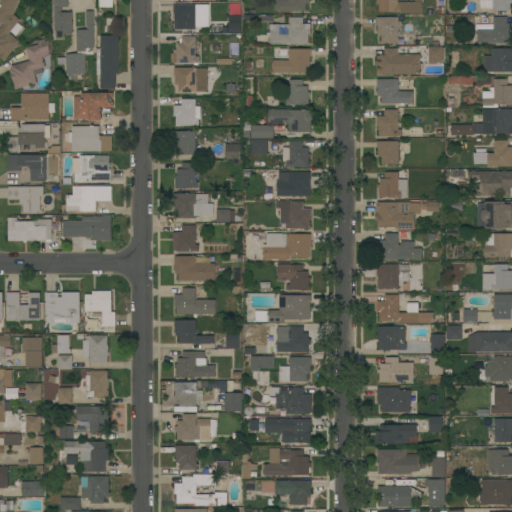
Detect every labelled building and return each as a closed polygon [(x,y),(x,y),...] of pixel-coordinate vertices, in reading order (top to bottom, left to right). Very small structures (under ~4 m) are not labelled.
[(0,0),(18,0),(13,14),(19,20),(17,23),(22,27),(15,36),(10,31),(9,33),(19,42),(4,60),(0,56),(0,28),(1,27),(0,26),(0,25),(2,23),(0,21),(0,0)] [(274,11),(274,0),(309,0),(309,4),(305,4),(306,11),(274,11)] [(399,13),(399,12),(396,12),(378,12),(378,3),(376,3),(376,0),(398,0),(398,2),(415,1),(415,0),(421,0),(421,13),(399,13)] [(511,0),(511,3),(510,3),(510,11),(492,11),(492,9),(480,9),(480,0),(511,0)] [(174,29),(174,13),(173,13),(173,4),(195,4),(195,29),(174,29)] [(54,7),(61,7),(61,12),(71,12),(72,34),(62,34),(62,31),(54,31),(54,7)] [(76,30),(86,30),(86,25),(85,25),(85,11),(93,11),(94,48),(86,48),(86,51),(76,51),(76,30)] [(269,44),(269,24),(288,24),(288,17),(302,17),(302,24),(310,23),(310,34),(308,34),(308,44),(269,44)] [(398,17),(398,42),(381,42),(381,34),(377,34),(377,26),(376,26),(376,17),(398,17)] [(493,29),(493,17),(507,17),(507,23),(511,23),(511,43),(477,43),(476,30),(493,29)] [(118,74),(115,74),(115,89),(100,89),(100,75),(96,75),(96,49),(100,49),(100,35),(118,35),(118,74)] [(15,89),(9,69),(11,69),(10,66),(29,61),(25,48),(37,44),(36,41),(49,37),(48,53),(49,56),(42,57),(45,67),(44,67),(33,70),(37,83),(15,89)] [(175,63),(175,62),(171,62),(171,53),(173,53),(173,50),(176,50),(176,43),(181,43),(181,37),(195,37),(195,56),(199,56),(199,63),(175,63)] [(428,46),(443,47),(443,62),(436,62),(436,64),(428,64),(428,46)] [(379,74),(376,72),(376,69),(379,67),(379,65),(374,65),(374,61),(376,61),(376,55),(379,55),(379,54),(384,54),(384,48),(398,48),(398,55),(419,54),(419,63),(421,63),(421,69),(419,69),(419,71),(420,71),(420,73),(419,73),(419,74),(379,74)] [(511,48),(511,72),(492,72),(492,48),(511,48)] [(288,60),(288,49),(310,49),(310,56),(309,56),(309,64),(305,64),(305,73),(272,73),(272,60),(288,60)] [(66,54),(85,54),(85,73),(66,73),(66,54)] [(195,92),(178,92),(178,85),(174,85),(174,75),(173,75),(173,68),(174,68),(174,67),(195,67),(195,92)] [(448,83),(460,84),(460,77),(463,77),(463,76),(472,76),(472,78),(477,78),(477,83),(472,83),(472,87),(468,87),(467,92),(461,92),(461,106),(453,106),(454,103),(448,103),(448,97),(447,97),(448,83)] [(381,103),(381,96),(377,96),(377,86),(376,86),(376,79),(377,79),(398,79),(398,91),(413,91),(413,103),(381,103)] [(507,79),(507,85),(511,85),(511,104),(495,104),(495,107),(482,107),(482,98),(489,98),(489,97),(488,97),(488,92),(493,92),(493,79),(507,79)] [(289,80),(303,80),(303,86),(307,86),(307,92),(310,92),(310,95),(308,95),(308,104),(291,105),(286,105),(286,99),(289,99),(289,80)] [(25,119),(25,121),(10,121),(10,107),(21,107),(21,93),(48,93),(48,103),(54,103),(54,113),(49,113),(49,120),(25,119)] [(73,96),(80,96),(80,93),(113,93),(113,98),(111,98),(111,102),(113,102),(113,107),(100,107),(101,108),(101,110),(100,111),(99,112),(99,113),(100,113),(100,120),(88,120),(88,119),(73,119),(73,96)] [(195,99),(195,106),(200,106),(200,119),(198,119),(198,126),(197,126),(197,127),(194,127),(194,126),(175,126),(175,116),(173,116),(173,105),(181,105),(181,99),(195,99)] [(290,109),(290,110),(310,110),(310,113),(311,115),(312,119),(310,121),(310,132),(288,132),(288,123),(267,123),(267,109),(290,109)] [(511,134),(473,134),(473,135),(449,135),(449,125),(472,125),(472,123),(482,123),(482,109),(511,109),(511,134)] [(379,136),(379,127),(376,127),(376,116),(384,116),(384,110),(398,110),(398,111),(399,111),(399,114),(398,114),(398,129),(401,129),(401,136),(379,136)] [(44,124),(44,148),(35,148),(35,144),(20,145),(20,151),(7,152),(7,137),(18,137),(18,128),(20,128),(20,124),(44,124)] [(251,138),(251,125),(274,125),(274,138),(251,138)] [(72,151),(71,142),(68,142),(68,133),(71,133),(71,126),(99,126),(99,136),(111,136),(111,151),(72,151)] [(195,131),(195,155),(177,155),(177,147),(174,147),(173,131),(195,131)] [(251,155),(251,139),(267,139),(267,155),(251,155)] [(511,166),(487,166),(487,164),(473,164),(473,152),(475,152),(475,148),(486,148),(486,153),(493,153),(493,140),(507,140),(507,147),(511,147),(511,166)] [(286,167),(286,161),(282,161),(282,147),(289,147),(289,141),(303,141),(303,147),(307,147),(307,153),(308,153),(308,154),(310,154),(310,157),(308,157),(308,167),(286,167)] [(398,164),(381,165),(381,157),(377,157),(377,148),(376,148),(376,141),(398,141),(398,164)] [(225,145),(240,145),(240,159),(225,159),(225,145)] [(45,155),(45,181),(30,181),(30,167),(21,167),(21,171),(7,171),(7,155),(45,155)] [(109,155),(109,163),(110,163),(110,167),(109,167),(109,169),(110,169),(110,182),(74,182),(74,173),(72,173),(72,163),(78,163),(78,155),(109,155)] [(176,179),(174,179),(174,175),(176,175),(176,169),(181,169),(181,163),(195,163),(195,182),(198,182),(198,188),(176,188),(176,179)] [(472,171),(472,170),(475,170),(475,171),(502,171),(502,170),(505,170),(505,171),(511,171),(511,195),(476,195),(476,183),(480,183),(480,180),(467,180),(467,171),(472,171)] [(309,172),(310,172),(311,179),(309,179),(309,189),(306,189),(306,196),(276,196),(276,181),(278,181),(278,172),(309,172)] [(398,172),(398,179),(407,179),(407,197),(401,197),(401,198),(396,198),(396,197),(378,197),(379,188),(376,188),(376,184),(379,184),(379,178),(384,178),(384,172),(398,172)] [(111,186),(111,201),(96,201),(96,211),(66,211),(66,195),(72,195),(72,186),(111,186)] [(43,187),(43,195),(39,195),(39,213),(23,213),(23,204),(20,204),(19,200),(8,200),(8,187),(43,187)] [(196,193),(196,194),(207,194),(207,203),(213,203),(213,216),(195,216),(195,218),(178,218),(178,211),(174,211),(174,202),(173,202),(173,193),(196,193)] [(291,201),(291,202),(303,202),(303,208),(311,209),(311,220),(309,220),(309,229),(290,229),(290,230),(287,230),(287,229),(285,229),(286,223),(279,223),(279,209),(275,209),(275,200),(291,201)] [(426,211),(426,201),(438,202),(438,200),(444,201),(444,205),(439,205),(439,211),(426,211)] [(511,201),(511,227),(508,227),(508,228),(485,229),(485,227),(478,228),(477,203),(511,201)] [(395,229),(395,227),(377,227),(377,221),(374,221),(374,213),(377,213),(377,211),(376,211),(376,202),(409,202),(409,203),(420,203),(420,214),(414,214),(414,229),(395,229)] [(216,222),(216,210),(229,209),(229,210),(234,210),(234,215),(237,215),(237,216),(240,216),(240,221),(229,221),(229,222),(216,222)] [(111,217),(111,241),(90,241),(90,237),(62,237),(62,221),(81,221),(81,216),(111,217)] [(26,241),(26,243),(23,243),(23,241),(7,241),(7,218),(16,218),(16,221),(33,221),(33,219),(51,219),(51,240),(46,240),(46,241),(26,241)] [(176,251),(172,251),(172,232),(176,232),(181,232),(181,225),(195,225),(195,245),(198,245),(198,251),(176,251)] [(311,234),(311,241),(310,241),(310,258),(290,257),(290,258),(286,258),(286,261),(281,261),(281,260),(262,259),(262,244),(266,244),(266,233),(311,234)] [(385,259),(385,262),(379,262),(379,239),(384,239),(384,233),(398,233),(398,245),(400,245),(400,241),(414,241),(414,248),(422,248),(422,259),(385,259)] [(511,233),(511,257),(484,257),(484,238),(490,238),(490,233),(511,233)] [(178,281),(178,274),(175,274),(175,264),(174,264),(174,257),(175,257),(175,256),(196,256),(196,264),(215,264),(215,281),(178,281)] [(290,264),(290,265),(303,265),(303,271),(308,271),(308,277),(311,277),(311,281),(308,281),(308,290),(291,290),(286,290),(286,284),(289,284),(289,280),(277,280),(277,264),(290,264)] [(378,272),(376,272),(376,264),(398,264),(409,264),(409,283),(399,283),(399,288),(378,288),(378,272)] [(482,273),(494,273),(494,264),(507,264),(507,271),(511,270),(511,289),(494,289),(494,291),(491,291),(491,290),(482,290),(482,273)] [(176,315),(176,305),(173,305),(173,294),(181,294),(181,287),(196,287),(196,299),(216,299),(216,314),(209,314),(209,315),(176,315)] [(45,293),(58,292),(58,297),(61,297),(61,291),(79,291),(79,323),(69,323),(54,323),(45,323),(45,293)] [(84,311),(84,294),(92,294),(92,291),(111,291),(111,312),(115,312),(115,326),(101,326),(101,311),(84,311)] [(40,320),(6,320),(6,293),(19,293),(19,305),(28,305),(28,293),(40,293),(40,320)] [(379,321),(379,312),(377,312),(377,301),(384,301),(384,294),(398,294),(398,312),(407,312),(407,303),(418,303),(418,323),(397,323),(397,321),(379,321)] [(511,294),(511,318),(511,319),(494,319),(494,316),(491,316),(491,313),(493,313),(493,294),(511,294)] [(311,295),(310,303),(309,320),(284,319),(284,322),(267,322),(254,321),(255,311),(267,311),(267,310),(279,310),(279,295),(311,295)] [(477,309),(477,323),(463,323),(463,309),(477,309)] [(179,344),(179,336),(175,336),(175,333),(175,327),(174,327),(174,320),(196,320),(196,336),(214,335),(214,344),(179,344)] [(448,340),(447,325),(462,325),(462,339),(448,340)] [(290,352),(290,354),(287,354),(287,352),(276,352),(276,342),(277,342),(277,341),(280,341),(280,342),(283,342),(283,327),(290,327),(290,326),(303,326),(303,333),(308,333),(308,338),(308,339),(311,339),(311,342),(308,342),(308,344),(310,344),(310,349),(308,349),(308,352),(290,352)] [(405,326),(405,343),(406,343),(406,350),(378,350),(378,333),(377,333),(377,326),(405,326)] [(511,351),(467,352),(467,336),(477,332),(511,332),(511,351)] [(226,348),(226,334),(238,334),(238,348),(226,348)] [(444,353),(431,353),(430,334),(444,334),(444,353)] [(0,335),(10,335),(10,347),(4,347),(4,359),(0,359),(0,335)] [(69,349),(70,349),(70,353),(51,353),(51,345),(57,345),(57,335),(69,335),(69,349)] [(106,335),(106,345),(107,345),(107,352),(108,352),(108,356),(107,356),(107,363),(89,363),(89,362),(88,362),(88,356),(82,356),(82,340),(85,340),(85,336),(88,336),(88,335),(106,335)] [(42,367),(25,367),(25,353),(22,353),(22,338),(41,337),(42,367)] [(194,377),(194,376),(176,376),(176,367),(174,367),(174,364),(177,364),(177,358),(182,358),(182,352),(204,352),(204,358),(206,358),(206,366),(215,366),(215,377),(194,377)] [(71,355),(71,369),(58,369),(58,355),(71,355)] [(429,356),(443,355),(443,374),(429,374),(429,356)] [(511,381),(490,381),(490,376),(484,376),(484,365),(487,365),(487,360),(487,355),(493,355),(493,356),(511,356),(511,381)] [(273,356),(273,368),(258,368),(258,371),(250,371),(250,356),(273,356)] [(279,381),(279,366),(289,366),(289,357),(310,357),(310,358),(310,364),(310,373),(309,373),(309,380),(306,380),(306,381),(279,381)] [(413,384),(397,383),(397,382),(379,382),(379,373),(377,373),(377,369),(379,369),(379,364),(384,364),(384,357),(398,357),(398,362),(413,362),(413,384)] [(0,393),(3,393),(3,387),(11,387),(11,369),(0,368),(0,393)] [(85,376),(86,376),(86,371),(89,371),(89,370),(107,370),(107,378),(109,378),(109,382),(108,382),(108,396),(107,396),(107,397),(93,397),(85,397),(85,376)] [(174,382),(196,382),(196,390),(202,390),(202,401),(199,401),(199,404),(196,404),(196,407),(179,407),(179,400),(175,400),(175,391),(174,391),(174,389),(173,388),(173,385),(174,384),(174,382)] [(40,383),(41,399),(26,400),(25,383),(40,383)] [(303,388),(303,394),(311,394),(311,414),(286,414),(286,409),(275,408),(276,393),(278,393),(278,387),(303,388)] [(399,387),(399,390),(410,390),(410,412),(381,412),(381,404),(378,404),(378,396),(377,396),(377,387),(399,387)] [(511,413),(491,414),(491,407),(494,407),(494,387),(508,387),(508,393),(511,393),(511,413)] [(71,404),(58,404),(58,388),(71,388),(71,404)] [(224,393),(242,393),(242,412),(224,412),(224,393)] [(0,401),(9,401),(9,410),(4,410),(4,422),(0,422),(0,401)] [(76,420),(76,406),(90,406),(107,406),(107,415),(108,415),(108,433),(89,433),(89,420),(76,420)] [(216,437),(210,437),(210,440),(199,440),(199,442),(194,442),(194,440),(176,440),(176,431),(174,431),(174,426),(177,426),(177,420),(182,420),(182,414),(195,414),(195,419),(210,419),(210,420),(216,420),(216,437)] [(42,416),(42,432),(25,432),(25,416),(42,416)] [(441,416),(442,432),(428,432),(428,416),(441,416)] [(494,418),(511,418),(511,434),(511,442),(494,442),(494,418)] [(248,431),(248,419),(258,419),(258,431),(248,431)] [(280,443),(280,429),(281,429),(281,425),(285,425),(286,419),(311,419),(311,427),(310,427),(310,435),(307,435),(307,443),(280,443)] [(379,434),(377,434),(377,431),(380,431),(380,425),(416,425),(416,437),(406,437),(406,445),(379,444),(379,434)] [(73,438),(60,438),(59,426),(73,426),(73,438)] [(0,434),(20,434),(21,445),(4,445),(4,453),(0,453),(0,434)] [(105,441),(105,448),(108,448),(108,461),(105,461),(105,472),(83,472),(83,464),(80,464),(80,454),(64,454),(64,441),(105,441)] [(196,445),(196,464),(198,464),(198,467),(196,467),(196,470),(179,470),(179,462),(175,462),(175,453),(174,453),(174,446),(175,446),(175,445),(196,445)] [(29,448),(43,447),(43,464),(29,464),(29,448)] [(279,448),(279,449),(290,449),(290,450),(303,450),(303,456),(308,456),(308,462),(311,462),(311,466),(309,466),(309,467),(310,467),(310,473),(309,473),(309,475),(291,475),(291,476),(280,475),(280,477),(277,477),(277,476),(263,475),(264,464),(269,464),(269,448),(279,448)] [(378,474),(378,457),(377,457),(377,449),(405,449),(405,454),(419,454),(419,471),(416,471),(410,471),(410,474),(378,474)] [(487,452),(494,452),(494,450),(508,449),(508,456),(511,456),(511,474),(491,475),(491,471),(487,471),(487,452)] [(242,464),(242,454),(248,454),(248,462),(250,462),(250,464),(257,464),(257,470),(250,470),(250,472),(256,471),(256,476),(260,476),(260,478),(255,478),(256,498),(245,498),(245,479),(242,479),(242,464)] [(431,457),(445,457),(445,477),(431,477),(431,457)] [(216,473),(216,461),(229,461),(229,473),(216,473)] [(216,474),(216,486),(196,486),(196,494),(214,494),(214,492),(215,492),(215,488),(225,488),(225,492),(226,492),(226,506),(217,506),(217,498),(215,498),(215,506),(195,506),(195,503),(176,503),(176,494),(174,494),(174,483),(182,483),(182,477),(193,477),(193,474),(216,474)] [(108,476),(108,493),(110,493),(110,497),(104,497),(104,503),(90,503),(90,501),(88,501),(88,498),(81,498),(81,487),(87,487),(87,477),(90,477),(90,476),(108,476)] [(444,507),(428,507),(428,487),(424,487),(424,479),(444,479),(444,507)] [(289,480),(310,480),(310,481),(311,481),(311,488),(310,488),(310,497),(306,497),(306,505),(289,505),(289,480)] [(511,480),(511,496),(511,504),(479,504),(479,490),(481,490),(481,481),(481,480),(511,480)] [(22,496),(21,482),(43,482),(43,496),(22,496)] [(410,486),(410,506),(379,507),(379,497),(377,497),(377,486),(410,486)] [(80,497),(80,510),(60,510),(60,497),(80,497)] [(0,511),(0,499),(3,499),(3,504),(6,504),(6,501),(12,501),(12,511),(0,511)]
